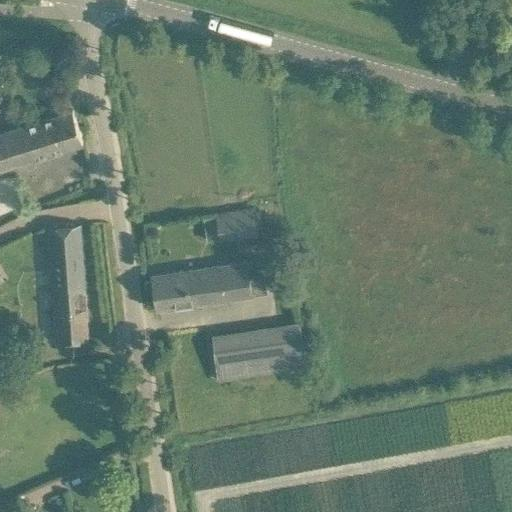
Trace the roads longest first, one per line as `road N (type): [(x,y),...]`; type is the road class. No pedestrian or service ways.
road 1 (unclassified): [(164,511),(119,208),(73,0)]
road 2 (tertiary): [(511,107),(111,0)]
